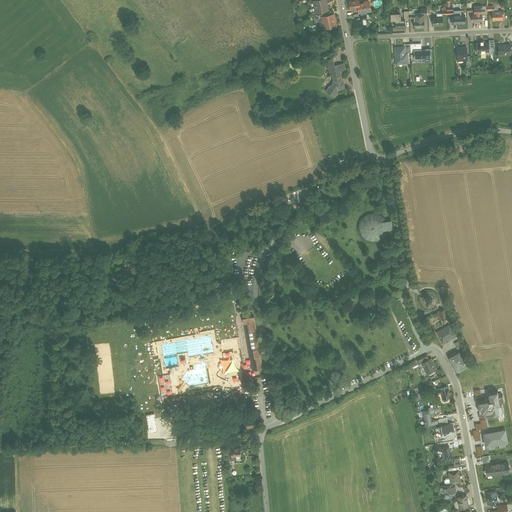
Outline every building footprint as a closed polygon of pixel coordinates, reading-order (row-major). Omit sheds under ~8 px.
[(322,0),(314,2),(316,12),(328,10),(326,0),(325,0),(322,0)] [(358,0),(355,0),(349,1),(351,10),(358,8),(360,8),(359,4),(358,0)] [(365,3),(359,4),(360,8),(358,8),(359,14),(371,12),(369,2),(368,3),(368,1),(365,2),(365,3)] [(482,6),(474,7),(475,13),(472,14),(473,22),(482,21),(481,13),(482,13),(482,6)] [(502,11),(493,12),(493,20),(502,20),(502,11)] [(423,15),(423,14),(420,15),(415,15),(414,15),(414,18),(415,28),(424,27),(423,15)] [(401,15),(391,15),(391,21),(395,21),(396,28),(405,28),(405,20),(401,20),(401,15)] [(465,15),(453,16),(453,23),(465,23),(465,15)] [(334,16),(322,18),(324,28),(336,26),(334,16)] [(442,17),(433,17),(433,26),(443,25),(442,17)] [(362,21),(353,23),(354,31),(363,29),(362,21)] [(480,41),(480,42),(476,43),(477,53),(481,52),(481,53),(486,53),(485,52),(490,52),(489,42),(484,42),(483,42),(481,42),(481,41),(480,41)] [(510,45),(498,45),(499,55),(511,55),(511,54),(511,47),(510,45)] [(404,47),(395,48),(396,59),(398,58),(398,64),(408,63),(407,53),(407,47),(404,47)] [(466,47),(457,48),(458,60),(463,59),(463,61),(466,60),(467,60),(467,56),(466,47)] [(430,49),(414,50),(415,59),(423,59),(424,59),(424,63),(431,62),(430,49)] [(339,64),(335,65),(333,58),(327,60),(329,69),(330,72),(332,72),(334,81),(333,83),(332,83),(330,86),(330,85),(329,85),(330,86),(327,90),(331,93),(330,94),(330,95),(330,94),(331,94),(334,96),(339,90),(345,88),(344,84),(343,84),(341,71),(339,64)] [(380,216),(379,215),(377,214),(376,214),(375,214),(373,214),(371,214),(370,214),(368,215),(367,215),(366,216),(365,217),(364,217),(363,218),(362,219),(362,220),(361,221),(360,223),(360,224),(360,225),(360,226),(360,227),(360,228),(360,229),(360,230),(360,231),(361,232),(361,233),(362,234),(362,235),(363,236),(364,237),(365,238),(366,239),(368,240),(369,240),(370,240),(371,241),(374,241),(376,240),(377,240),(378,240),(380,239),(381,238),(382,237),(383,236),(384,235),(385,234),(385,233),(386,232),(386,231),(386,230),(387,229),(387,227),(387,226),(387,225),(386,225),(386,224),(386,223),(386,222),(385,221),(385,220),(383,218),(382,217),(380,216)] [(125,272),(113,274),(114,280),(129,277),(128,272),(125,272)] [(438,303),(439,300),(438,296),(436,293),(433,291),(429,290),(425,291),(422,293),(420,296),(420,300),(420,304),(423,307),(426,309),(430,310),(433,309),(436,307),(438,303)] [(445,308),(438,310),(440,319),(448,317),(445,308)] [(254,316),(242,318),(244,324),(245,324),(252,370),(263,368),(260,348),(259,348),(256,329),(257,329),(254,316)] [(450,322),(436,330),(442,342),(456,334),(450,322)] [(460,351),(457,352),(456,352),(455,351),(451,353),(452,354),(449,356),(456,370),(467,364),(460,351)] [(426,354),(418,358),(420,363),(422,362),(429,359),(426,354)] [(429,359),(422,362),(426,371),(427,373),(436,368),(431,358),(429,359)] [(169,373),(159,374),(160,385),(167,384),(168,389),(166,390),(166,392),(172,392),(169,373)] [(423,398),(421,393),(427,392),(425,384),(414,387),(417,400),(423,398)] [(436,389),(435,389),(436,393),(441,392),(443,398),(444,400),(448,399),(447,397),(451,396),(448,386),(436,389)] [(489,398),(478,401),(480,411),(484,410),(484,411),(491,410),(492,414),(500,412),(500,411),(504,410),(502,401),(500,401),(499,395),(498,390),(488,392),(489,398)] [(429,409),(423,410),(425,418),(424,418),(425,422),(426,425),(436,423),(435,419),(431,420),(429,409)] [(154,415),(147,416),(150,431),(156,429),(154,415)] [(251,416),(242,418),(242,422),(246,421),(247,427),(256,425),(254,417),(251,418),(251,416)] [(447,417),(438,418),(440,426),(436,427),(440,426),(440,430),(436,430),(438,438),(442,438),(443,439),(455,437),(453,424),(448,425),(447,417)] [(487,426),(486,418),(480,419),(481,422),(475,423),(476,428),(487,426)] [(506,428),(483,432),(486,444),(508,440),(506,428)] [(448,445),(441,446),(436,444),(435,448),(435,450),(440,451),(442,453),(443,459),(452,458),(451,453),(450,454),(448,445)] [(240,447),(231,447),(231,450),(232,456),(241,455),(240,447)] [(496,463),(486,464),(487,474),(492,474),(505,472),(509,472),(508,461),(500,462),(500,460),(499,460),(499,462),(496,462),(496,463)] [(459,469),(448,471),(449,476),(446,477),(445,478),(446,483),(450,482),(461,480),(459,469)] [(454,482),(440,485),(440,490),(442,491),(444,491),(445,493),(453,491),(455,491),(455,490),(454,482)] [(495,491),(486,492),(488,503),(497,501),(495,491)] [(466,495),(457,496),(459,507),(465,506),(468,505),(466,495)] [(507,503),(498,505),(499,510),(504,509),(504,511),(506,511),(508,511),(507,503)]
